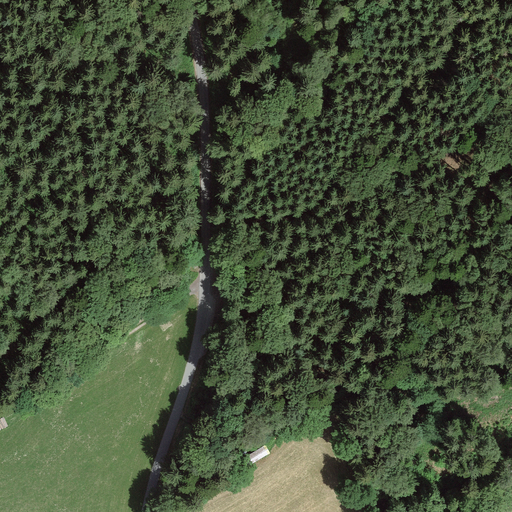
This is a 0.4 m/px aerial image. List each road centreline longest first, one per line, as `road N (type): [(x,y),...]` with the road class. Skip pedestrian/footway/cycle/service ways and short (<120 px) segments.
road 1 (unclassified): [(146,511),(204,301),(205,124),(188,0)]
road 2 (track): [(206,273),(0,409)]
road 3 (track): [(0,287),(60,274),(135,241),(206,232)]
road 4 (track): [(0,105),(66,150),(135,241)]
